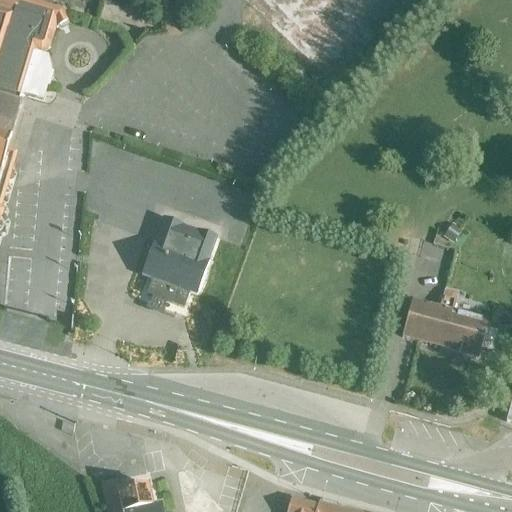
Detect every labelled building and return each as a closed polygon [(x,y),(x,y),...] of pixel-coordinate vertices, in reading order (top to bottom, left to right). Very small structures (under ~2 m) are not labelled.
[(70,23),(63,11),(26,0),(0,0),(0,232),(3,231),(5,224),(3,220),(5,213),(3,209),(18,154),(5,151),(9,138),(13,139),(22,106),(18,105),(20,97),(44,104),(48,89),(50,90),(55,75),(52,74),(49,58),(41,55),(51,50),(57,30),(59,29),(61,32),(66,31),(70,27),(68,24),(70,23)] [(207,263),(216,239),(197,232),(197,233),(181,227),(181,226),(162,219),(154,243),(153,243),(141,276),(152,280),(146,296),(152,298),(149,305),(162,310),(165,302),(183,309),(188,294),(196,297),(208,263),(207,263)] [(452,226),(443,238),(453,245),(461,233),(452,226)] [(360,252),(358,260),(366,262),(368,254),(360,252)] [(420,254),(419,261),(434,264),(435,257),(420,254)] [(496,334),(485,331),(487,323),(452,314),(456,296),(443,293),(438,310),(411,303),(401,339),(477,359),(480,351),(491,354),(496,334)] [(117,481),(101,484),(106,511),(163,511),(162,506),(153,507),(149,487),(119,492),(117,481)] [(346,511),(334,509),(335,506),(322,502),(321,505),(318,504),(317,507),(290,500),(286,511),(346,511)]
